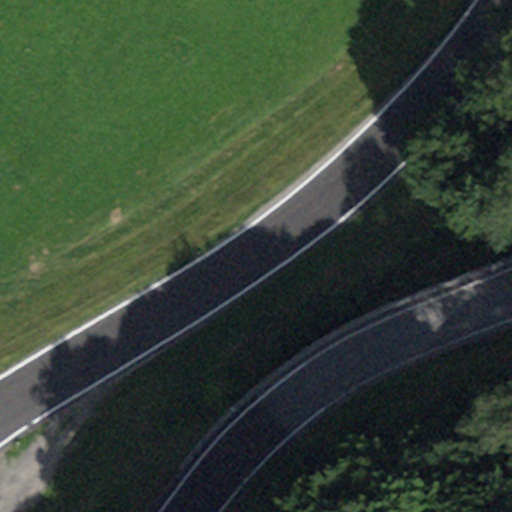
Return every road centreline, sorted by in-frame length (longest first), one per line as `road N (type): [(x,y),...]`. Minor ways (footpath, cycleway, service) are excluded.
road 1 (tertiary): [(0,411),(236,265),(334,191),(457,66),(503,0)]
road 2 (tertiary): [(511,293),(352,362),(267,425),(193,511)]
